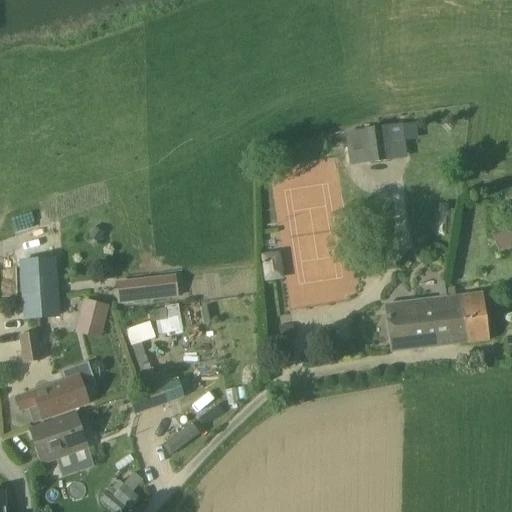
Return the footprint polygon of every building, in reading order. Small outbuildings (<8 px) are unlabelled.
[(362,129),(365,164),(404,159),(400,125),(362,129)] [(511,248),(511,230),(492,236),(498,253),(511,248)] [(59,317),(57,276),(20,278),(23,319),(34,318),(34,327),(59,326),(58,317),(59,317)] [(186,278),(128,285),(130,301),(188,294),(186,278)] [(448,298),(452,344),(467,342),(467,343),(489,340),(483,293),(462,296),(462,297),(448,298)] [(452,344),(448,298),(386,306),(391,352),(452,344)] [(108,308),(85,302),(77,325),(102,332),(108,308)] [(168,320),(165,308),(149,311),(151,323),(168,320)] [(124,330),(130,346),(156,337),(150,320),(124,330)] [(295,339),(293,325),(279,327),(281,341),(295,339)] [(37,333),(19,336),(23,363),(41,361),(37,333)] [(87,405),(83,392),(97,387),(88,363),(62,372),(65,381),(14,399),(19,412),(37,406),(42,421),(87,405)] [(166,405),(157,380),(155,373),(138,379),(142,390),(127,395),(134,415),(166,405)] [(208,429),(225,417),(218,406),(200,417),(208,429)] [(84,441),(75,414),(29,430),(38,457),(84,441)] [(193,423),(163,443),(170,453),(200,433),(193,423)] [(114,511),(122,511),(141,498),(126,478),(103,496),(114,511)]
